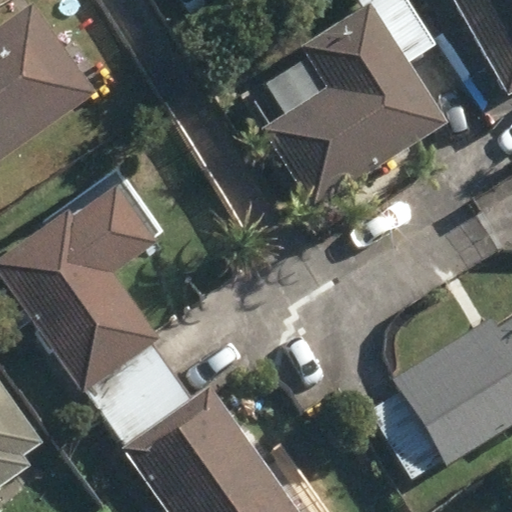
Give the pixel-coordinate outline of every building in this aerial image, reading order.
[(266,133),(318,213),(448,130),(407,68),(435,50),(403,0),(361,0),(354,5),(362,17),(305,53),(330,92),(266,133)] [(511,0),(451,0),(510,101),(511,100),(511,0)] [(0,32),(0,164),(94,99),(31,10),(0,32)] [(159,348),(111,279),(155,249),(113,188),(0,265),(0,274),(103,424),(172,378),(154,353),(159,348)] [(357,427),(397,493),(444,465),(447,470),(511,431),(511,327),(499,335),(495,327),(396,386),(404,398),(357,427)] [(172,378),(103,424),(113,439),(101,446),(94,437),(68,456),(83,479),(107,461),(113,469),(127,460),(162,511),(291,511),(211,395),(192,408),(172,378)] [(0,493),(28,473),(22,464),(42,450),(0,390),(0,493)]
